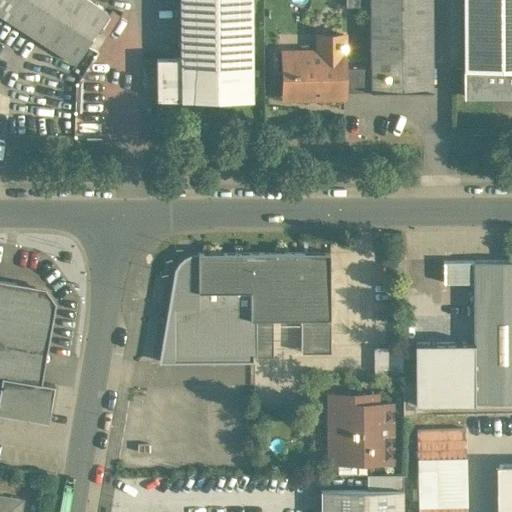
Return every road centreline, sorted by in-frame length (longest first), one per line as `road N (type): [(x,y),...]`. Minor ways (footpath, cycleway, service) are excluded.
road 1 (unclassified): [(121,216),(511,212)]
road 2 (unclassified): [(121,216),(69,511)]
road 3 (unclassified): [(0,214),(121,216)]
